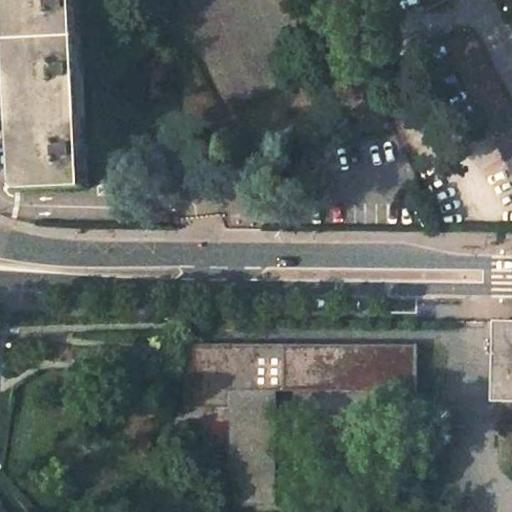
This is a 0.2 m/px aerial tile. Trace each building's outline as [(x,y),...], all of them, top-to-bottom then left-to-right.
[(9,0),(18,189),(42,188),(85,186),(84,171),(79,0),(9,0)] [(327,0),(334,13),(358,0),(327,0)] [(422,0),(428,10),(446,0),(422,0)] [(511,109),(471,29),(445,43),(511,174),(511,109)] [(511,321),(500,321),(498,401),(511,401),(511,321)] [(417,344),(187,343),(187,407),(230,408),(230,505),(277,506),(277,391),(418,392),(417,344)]
